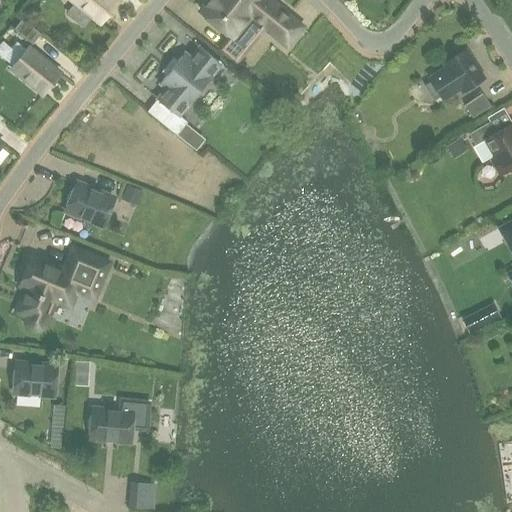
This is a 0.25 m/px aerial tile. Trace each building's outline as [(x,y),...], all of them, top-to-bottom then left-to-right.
[(71,0),(74,2),(65,13),(84,28),(92,17),(100,23),(117,1),(115,0),(71,0)] [(231,37),(249,15),(286,45),(301,27),(268,0),(259,0),(258,0),(207,0),(203,5),(203,8),(200,12),(231,37)] [(21,19),(13,29),(32,44),(40,34),(21,19)] [(190,57),(184,52),(172,68),(200,90),(221,64),(198,46),(190,57)] [(29,47),(11,69),(42,94),(60,72),(29,47)] [(449,67),(430,80),(431,81),(435,89),(440,96),(441,97),(444,95),(446,98),(455,92),(453,89),(460,85),(464,90),(476,82),(483,78),(477,68),(474,64),(471,59),(465,50),(449,60),(446,62),(449,67)] [(156,99),(178,117),(200,90),(172,68),(159,84),(164,88),(156,99)] [(482,93),(464,105),(472,118),(490,106),(482,93)] [(126,111),(106,135),(96,149),(117,166),(138,141),(155,155),(173,133),(142,107),(134,117),(126,111)] [(489,122),(468,134),(475,145),(472,147),(481,162),(493,154),(494,155),(504,172),(509,169),(511,169),(511,123),(496,133),(489,122)] [(458,136),(445,145),(453,157),(466,148),(458,136)] [(113,198),(76,183),(74,189),(69,191),(66,199),(68,203),(66,209),(103,224),(113,198)] [(127,186),(122,198),(137,204),(142,192),(127,186)] [(511,223),(501,229),(511,248),(511,273),(510,274),(511,277),(511,223)] [(31,257),(23,277),(20,284),(20,285),(21,286),(26,288),(16,311),(26,315),(25,319),(26,323),(28,327),(31,329),(35,330),(39,329),(43,327),(45,323),(55,300),(60,302),(69,306),(76,290),(93,297),(94,297),(95,294),(108,262),(72,248),(63,270),(31,257)] [(492,302),(461,317),(470,334),(501,318),(492,302)] [(75,360),(73,384),(85,385),(87,361),(75,360)] [(56,366),(16,363),(15,370),(12,373),(11,381),(14,385),(14,391),(54,394),(56,366)] [(88,418),(87,427),(90,431),(90,437),(130,440),(131,427),(146,428),(148,403),(121,401),(120,411),(92,409),(92,415),(88,418)] [(53,403),(49,445),(62,446),(65,404),(53,403)]
